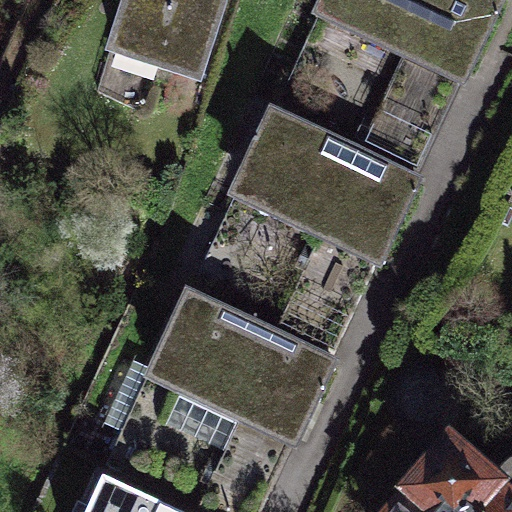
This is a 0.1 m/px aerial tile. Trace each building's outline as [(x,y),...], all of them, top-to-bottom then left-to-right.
[(235,0),(123,0),(106,58),(209,89),(235,0)] [(507,5),(495,0),(319,0),(314,12),(470,84),(507,5)] [(420,186),(259,114),(220,201),(380,273),(420,186)] [(340,363),(184,290),(143,377),(299,450),(340,363)] [(496,482),(449,442),(389,511),(511,511),(511,466),(508,469),(496,482)] [(176,511),(91,476),(75,511),(176,511)]
